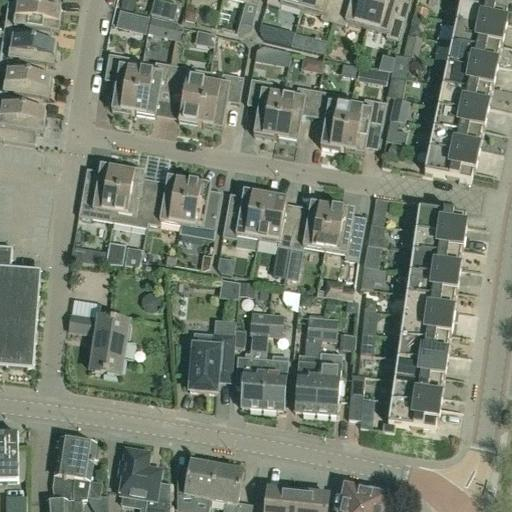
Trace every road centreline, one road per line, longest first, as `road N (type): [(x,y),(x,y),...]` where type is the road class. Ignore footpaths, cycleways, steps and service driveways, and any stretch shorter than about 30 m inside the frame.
road 1 (unclassified): [(511,213),(78,135)]
road 2 (residential): [(459,511),(421,479),(387,469),(48,414)]
road 3 (tertiary): [(459,511),(483,451),(511,247)]
road 4 (residential): [(48,414),(74,160)]
road 5 (residential): [(78,135),(98,0)]
